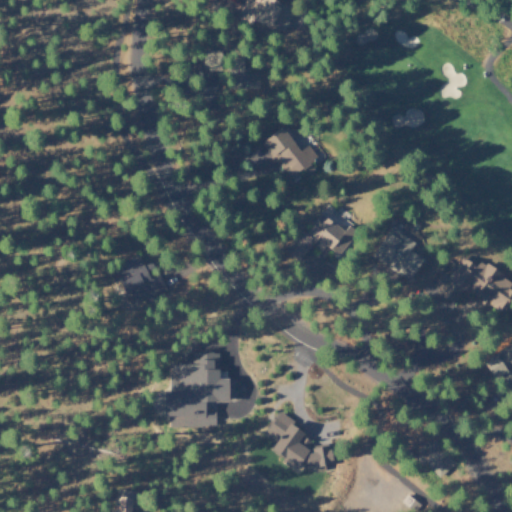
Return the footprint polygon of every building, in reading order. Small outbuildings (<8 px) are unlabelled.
[(265,29),(273,5),(258,0),(241,0),(235,19),(265,29)] [(299,167),(303,173),(310,167),(279,124),(259,139),(286,176),(299,167)] [(303,231),(299,228),(282,249),(299,263),(317,241),(325,248),(340,231),(318,212),(303,231)] [(370,254),(407,277),(423,250),(411,243),(413,240),(388,224),(370,254)] [(452,263),(448,260),(429,281),(451,301),(478,271),(460,255),(452,263)] [(144,277),(137,257),(107,267),(112,282),(119,280),(123,293),(130,290),(132,296),(162,286),(158,273),(144,277)] [(166,361),(166,390),(160,390),(160,415),(167,415),(167,426),(213,426),(213,409),(201,409),(201,400),(224,400),(224,377),(215,377),(215,351),(191,351),(191,361),(166,361)] [(263,430),(275,438),(268,448),(279,456),(280,462),(286,466),(293,466),(298,459),(304,464),(311,463),(312,471),(331,469),(329,453),(320,446),(305,448),(295,441),(295,440),(301,432),(275,413),(263,430)] [(450,463),(429,441),(414,454),(435,476),(450,463)]
